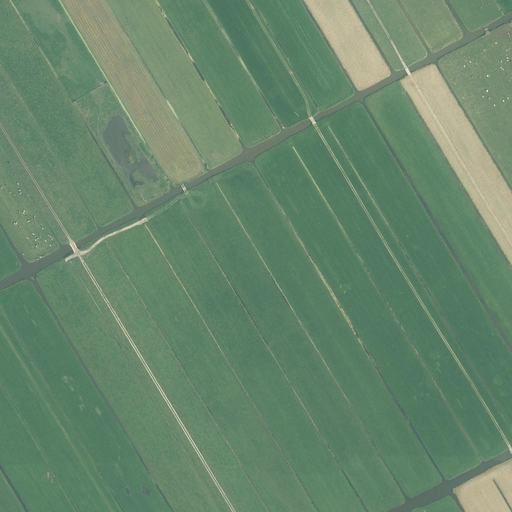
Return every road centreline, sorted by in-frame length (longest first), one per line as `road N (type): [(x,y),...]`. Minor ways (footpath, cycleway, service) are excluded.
road 1 (track): [(511,451),(246,0)]
road 2 (track): [(233,511),(0,124)]
road 3 (track): [(511,247),(366,0)]
road 4 (track): [(111,511),(0,327)]
